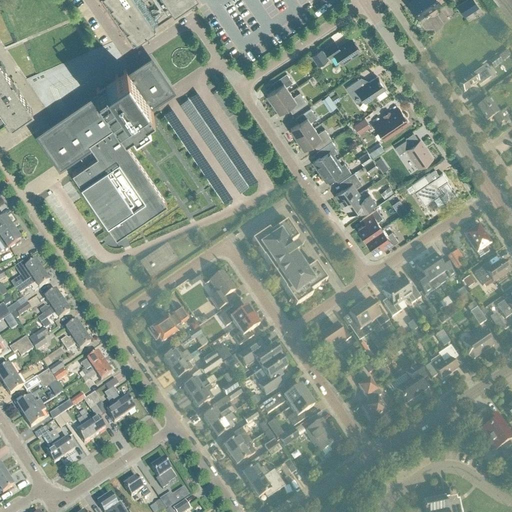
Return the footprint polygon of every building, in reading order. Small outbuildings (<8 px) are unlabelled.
[(104,0),(131,39),(190,0),(104,0)] [(440,3),(438,0),(411,0),(407,3),(418,18),(440,3)] [(473,0),(463,0),(456,5),(463,17),(478,7),(473,0)] [(359,51),(350,37),(338,46),(334,40),(323,48),(329,57),(335,53),(341,63),(359,51)] [(328,59),(321,48),(310,55),(318,66),(328,59)] [(502,63),(496,57),(488,63),(494,70),(502,63)] [(147,102),(167,89),(148,61),(129,73),(127,69),(125,67),(96,88),(100,94),(56,123),(42,132),(61,160),(76,151),(84,163),(71,172),(115,237),(166,202),(114,125),(121,120),(125,126),(131,122),(133,126),(148,117),(145,112),(151,108),(147,102)] [(0,108),(10,124),(32,109),(0,62),(0,108)] [(490,78),(483,68),(481,70),(459,86),(464,93),(477,84),(479,86),(490,78)] [(286,72),(271,83),(275,87),(266,93),(272,102),(289,91),(286,86),(292,81),(286,72)] [(360,77),(357,79),(345,87),(356,103),(362,98),(365,102),(384,88),(387,92),(376,76),(368,81),(360,77)] [(293,96),(289,91),(272,102),(279,112),(287,106),(292,112),(306,102),(299,92),(293,96)] [(331,99),(327,93),(323,96),(327,102),(331,99)] [(330,97),(334,102),(340,98),(336,93),(330,97)] [(499,125),(504,121),(494,107),(493,108),(488,101),(477,108),(487,122),(494,117),(495,119),(495,120),(499,125)] [(297,138),(313,127),(310,121),(316,117),(310,107),(295,117),(298,122),(290,128),(297,138)] [(374,124),(384,138),(408,122),(398,108),(374,124)] [(353,125),(358,134),(370,126),(364,117),(353,125)] [(317,133),(313,127),(297,138),(303,148),(312,142),(316,149),(331,139),(324,128),(317,133)] [(405,138),(406,139),(394,147),(399,153),(406,149),(418,167),(432,157),(419,139),(418,140),(413,132),(405,138)] [(321,155),(312,161),(319,171),(336,159),(332,154),(336,151),(334,147),(335,146),(331,140),(319,149),(322,153),(321,155)] [(367,150),(372,157),(377,153),(373,146),(367,150)] [(358,157),(363,164),(371,158),(367,151),(358,157)] [(340,165),(336,159),(319,171),(326,181),(335,174),(336,175),(339,179),(350,172),(344,162),(340,165)] [(377,166),(372,159),(364,165),(368,172),(377,166)] [(411,184),(411,185),(406,188),(409,192),(414,189),(424,204),(433,198),(438,206),(443,202),(444,203),(456,194),(454,191),(454,190),(453,188),(452,188),(447,180),(442,172),(439,175),(434,168),(411,184)] [(339,182),(333,186),(337,192),(335,194),(341,204),(358,193),(355,187),(361,183),(354,172),(339,182)] [(358,193),(341,204),(348,214),(357,208),(360,213),(375,203),(369,194),(362,199),(358,193)] [(397,207),(402,213),(406,210),(402,204),(397,207)] [(365,239),(381,227),(377,220),(382,217),(376,208),(362,218),(365,223),(357,228),(365,239)] [(387,220),(392,227),(399,222),(394,215),(387,220)] [(0,239),(13,230),(5,219),(0,222),(0,239)] [(274,279),(278,280),(285,290),(284,290),(290,298),(289,303),(293,303),(296,307),(312,295),(310,292),(320,286),(324,287),(325,283),(326,282),(315,265),(303,273),(292,256),(297,253),(294,249),(289,252),(286,247),(298,239),(286,222),(270,233),(268,230),(252,241),(263,258),(270,267),(269,272),(273,272),(275,275),(274,279)] [(478,226),(465,235),(477,253),(480,251),(484,256),(489,252),(485,247),(490,244),(478,226)] [(381,227),(365,239),(372,250),(380,245),(383,250),(397,240),(391,231),(386,235),(381,227)] [(13,230),(0,239),(0,250),(1,253),(4,251),(5,253),(21,242),(13,230)] [(140,263),(151,279),(178,260),(167,244),(140,263)] [(447,258),(455,270),(461,267),(458,263),(463,260),(457,251),(447,258)] [(437,263),(433,257),(424,263),(440,286),(443,284),(444,281),(447,279),(449,282),(455,278),(444,262),(442,259),(437,263)] [(485,266),(474,274),(483,286),(491,281),(493,283),(509,272),(502,262),(488,271),(485,266)] [(35,263),(25,269),(22,264),(14,270),(20,278),(10,285),(15,291),(16,290),(42,273),(35,263)] [(424,263),(415,269),(421,278),(415,282),(425,296),(435,290),(440,286),(424,263)] [(19,295),(34,284),(38,290),(49,283),(42,273),(16,290),(19,295)] [(235,291),(228,279),(227,280),(222,273),(209,282),(218,295),(210,300),(218,311),(228,304),(224,298),(235,291)] [(201,280),(197,275),(188,281),(192,287),(201,280)] [(463,281),(468,289),(474,285),(469,277),(463,281)] [(400,279),(391,285),(402,302),(408,298),(412,304),(421,298),(413,286),(408,290),(400,279)] [(402,302),(391,285),(382,292),(389,302),(384,306),(392,318),(401,311),(397,305),(402,302)] [(460,299),(467,294),(463,288),(456,293),(460,299)] [(42,316),(62,303),(55,293),(44,300),(49,308),(47,309),(45,308),(39,312),(42,316)] [(0,300),(5,307),(12,303),(8,296),(0,300)] [(511,302),(511,304),(507,299),(497,307),(505,319),(511,314),(511,302)] [(374,310),(368,301),(358,308),(369,325),(375,321),(380,327),(389,321),(379,307),(374,310)] [(42,316),(42,317),(37,320),(40,325),(51,317),(51,315),(53,313),(58,321),(69,314),(62,303),(42,316)] [(10,315),(15,312),(20,309),(17,304),(7,310),(10,315)] [(467,308),(470,313),(476,309),(473,304),(467,308)] [(19,318),(30,310),(27,305),(15,313),(19,318)] [(253,317),(246,307),(238,313),(234,308),(219,317),(226,327),(232,323),(236,328),(253,317)] [(369,325),(358,308),(348,315),(354,323),(349,327),(359,341),(368,335),(363,329),(369,325)] [(486,322),(477,308),(470,313),(479,327),(486,322)] [(180,325),(188,320),(180,309),(173,314),(174,316),(170,319),(168,316),(161,321),(162,323),(157,326),(157,325),(148,331),(156,342),(158,340),(161,344),(179,332),(175,328),(180,325)] [(425,314),(429,319),(435,316),(431,310),(425,314)] [(0,322),(10,316),(6,311),(0,314),(0,322)] [(15,312),(10,315),(14,321),(19,318),(15,312)] [(495,326),(501,322),(496,314),(489,318),(495,326)] [(201,323),(206,320),(203,315),(198,318),(201,323)] [(438,319),(442,324),(448,320),(444,315),(438,319)] [(253,317),(236,328),(239,333),(233,338),(239,346),(253,337),(250,332),(259,326),(253,317)] [(418,327),(414,321),(407,325),(412,332),(418,327)] [(63,347),(83,334),(76,323),(65,331),(70,339),(68,340),(66,339),(60,343),(63,347)] [(338,331),(335,326),(316,339),(326,353),(345,341),(345,342),(351,338),(343,327),(338,331)] [(407,335),(401,328),(397,330),(403,338),(407,335)] [(44,330),(34,337),(38,342),(48,335),(44,330)] [(192,341),(202,335),(198,330),(189,336),(192,341)] [(493,346),(483,331),(464,344),(461,340),(474,360),(493,346)] [(90,344),(83,334),(63,347),(66,352),(72,348),(72,346),(74,344),(79,352),(90,344)] [(34,337),(29,341),(33,346),(38,342),(34,337)] [(446,338),(440,342),(443,348),(450,344),(446,338)] [(29,344),(26,339),(9,349),(13,355),(17,352),(29,344)] [(36,352),(47,345),(43,339),(32,347),(36,352)] [(405,348),(401,342),(395,346),(399,352),(405,348)] [(373,357),(363,343),(360,346),(364,353),(369,359),(373,357)] [(33,350),(29,344),(17,352),(20,358),(33,350)] [(379,352),(385,349),(381,344),(376,347),(379,352)] [(280,357),(273,346),(265,352),(263,348),(258,351),(254,345),(238,356),(246,367),(255,361),(261,370),(280,357)] [(443,363),(434,370),(430,364),(424,369),(432,379),(438,375),(441,381),(457,370),(451,361),(457,357),(450,347),(438,355),(443,363)] [(367,358),(361,349),(353,355),(359,364),(367,358)] [(190,350),(187,352),(186,352),(180,356),(181,358),(179,360),(174,352),(163,359),(170,370),(190,356),(193,354),(190,350)] [(214,353),(203,360),(194,366),(198,371),(206,366),(218,358),(214,353)] [(81,373),(82,374),(79,376),(81,380),(84,378),(104,365),(97,354),(86,362),(90,367),(81,373)] [(193,354),(190,356),(170,370),(177,380),(188,373),(184,367),(193,361),(193,360),(196,358),(193,354)] [(228,354),(221,359),(223,362),(231,357),(228,354)] [(224,363),(227,367),(235,361),(232,357),(224,363)] [(261,370),(262,370),(253,376),(259,385),(258,385),(266,396),(282,386),(278,380),(282,377),(280,373),(286,369),(279,358),(280,357),(261,370)] [(218,358),(210,364),(213,369),(221,363),(218,358)] [(60,363),(48,371),(52,377),(63,369),(60,363)] [(369,364),(364,368),(369,375),(374,371),(369,364)] [(104,365),(84,378),(81,380),(84,385),(96,376),(100,382),(111,375),(104,365)] [(425,378),(417,365),(406,373),(410,380),(396,390),(406,404),(425,391),(419,382),(425,378)] [(0,381),(2,386),(15,377),(8,366),(0,371),(0,381)] [(56,383),(66,377),(62,371),(52,377),(56,383)] [(39,385),(51,377),(48,372),(36,379),(39,385)] [(206,379),(213,390),(219,387),(212,376),(206,379)] [(22,388),(15,377),(2,386),(9,397),(22,388)] [(51,377),(39,385),(43,391),(55,383),(51,377)] [(381,395),(378,391),(370,378),(357,386),(366,399),(367,398),(368,400),(368,404),(362,408),(368,416),(367,417),(371,423),(372,422),(373,423),(378,419),(381,419),(382,417),(388,413),(378,397),(381,395)] [(39,385),(36,379),(22,388),(26,394),(39,385)] [(108,393),(124,417),(134,410),(127,399),(121,403),(112,390),(118,386),(114,380),(104,387),(108,393)] [(190,399),(209,386),(206,382),(202,385),(203,386),(200,388),(195,380),(183,388),(190,399)] [(238,388),(234,382),(222,390),(226,396),(238,388)] [(209,386),(190,399),(197,410),(210,402),(204,394),(207,392),(208,394),(212,391),(209,386)] [(290,408),(307,396),(300,386),(291,392),(288,387),(261,405),(268,414),(286,402),(290,408)] [(230,402),(242,394),(238,389),(227,397),(230,402)] [(124,417),(108,393),(104,395),(107,400),(106,400),(112,409),(107,413),(106,413),(114,424),(124,417)] [(89,398),(95,407),(100,404),(94,394),(89,398)] [(81,395),(70,403),(69,403),(73,408),(85,400),(81,395)] [(249,400),(253,407),(261,401),(257,395),(249,400)] [(307,396),(290,408),(294,414),(288,418),(294,427),(308,417),(305,412),(314,406),(307,396)] [(95,407),(89,398),(83,401),(90,411),(95,407)] [(23,418),(42,406),(39,402),(33,405),(29,399),(16,407),(23,418)] [(241,415),(252,407),(247,400),(236,408),(241,415)] [(60,416),(73,408),(69,402),(56,410),(60,416)] [(101,417),(106,413),(107,413),(100,404),(95,407),(101,417)] [(42,406),(23,418),(30,429),(43,421),(39,415),(45,411),(42,406)] [(233,406),(218,417),(214,411),(203,418),(210,429),(230,415),(231,414),(236,410),(233,406)] [(84,412),(79,415),(94,438),(105,430),(97,419),(89,425),(88,423),(89,420),(84,412)] [(247,424),(258,417),(255,412),(243,419),(247,424)] [(59,418),(65,426),(70,423),(64,414),(61,416),(59,418)] [(231,414),(230,415),(210,429),(217,439),(234,427),(231,423),(235,420),(231,414)] [(511,436),(497,414),(489,419),(492,423),(481,430),(495,451),(511,439),(511,436)] [(94,438),(79,415),(78,415),(79,417),(76,419),(78,422),(77,422),(80,427),(83,427),(84,428),(76,434),(84,445),(94,438)] [(278,434),(286,432),(281,416),(273,418),(278,434)] [(59,418),(56,420),(54,421),(60,430),(65,426),(59,418)] [(305,421),(298,425),(301,432),(309,429),(305,421)] [(331,451),(329,448),(330,447),(330,446),(337,441),(330,431),(328,432),(321,421),(305,432),(314,445),(316,444),(324,456),(331,451)] [(48,434),(47,434),(44,429),(34,435),(37,440),(41,438),(50,452),(46,454),(53,465),(64,458),(50,438),(48,434)] [(231,442),(223,448),(229,457),(242,449),(248,444),(251,443),(244,433),(241,429),(229,438),(231,442)] [(285,446),(298,437),(293,431),(280,440),(285,446)] [(55,435),(50,438),(64,458),(74,451),(67,440),(59,446),(57,444),(58,440),(55,436),(55,435)] [(261,445),(267,442),(263,436),(257,439),(261,445)] [(267,452),(278,444),(274,439),(264,447),(267,452)] [(242,449),(229,457),(236,467),(249,458),(248,458),(255,454),(248,444),(242,449)] [(278,444),(267,452),(271,457),(281,450),(278,444)] [(175,478),(163,461),(151,469),(158,479),(155,481),(162,490),(167,486),(166,484),(175,478)] [(291,475),(296,471),(289,461),(284,464),(291,475)] [(254,467),(242,475),(250,487),(262,479),(268,474),(264,467),(260,470),(257,465),(254,467)] [(262,479),(250,487),(258,499),(263,495),(267,500),(285,487),(273,471),(268,474),(262,479)] [(6,476),(0,480),(0,491),(2,494),(13,487),(6,476)] [(144,500),(150,495),(145,488),(143,490),(136,479),(123,487),(130,498),(139,492),(144,500)] [(447,495),(448,500),(444,501),(443,499),(423,503),(423,504),(424,511),(459,511),(459,510),(459,509),(458,502),(456,502),(454,493),(453,492),(452,491),(450,491),(449,491),(447,493),(447,495)] [(109,496),(97,504),(101,511),(125,511),(119,504),(116,506),(109,496)] [(166,511),(171,508),(165,498),(160,501),(166,511)] [(159,502),(154,505),(149,509),(151,511),(165,511),(166,511),(159,502)] [(172,509),(174,511),(186,511),(190,510),(185,502),(172,509)]
